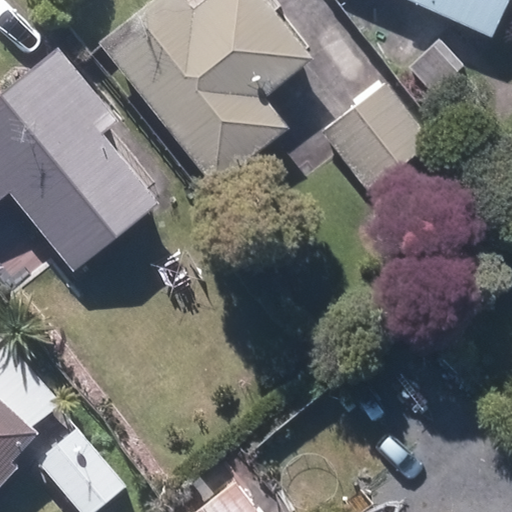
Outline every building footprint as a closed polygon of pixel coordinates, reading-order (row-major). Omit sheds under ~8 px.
[(180,0),(150,0),(96,43),(207,181),(280,124),(258,96),(304,59),(256,0),(204,0),(190,12),(180,0)] [(402,0),(486,38),(503,0),(402,0)] [(53,49),(0,91),(0,196),(6,191),(70,270),(151,204),(95,136),(113,122),(53,49)] [(384,87),(323,133),(365,189),(426,143),(384,87)] [(0,468),(33,432),(0,403),(0,468)] [(74,438),(40,471),(79,511),(91,511),(119,486),(74,438)] [(257,511),(232,482),(196,511),(257,511)]
